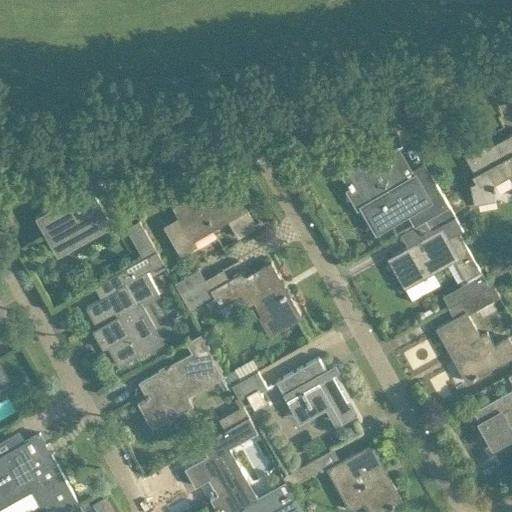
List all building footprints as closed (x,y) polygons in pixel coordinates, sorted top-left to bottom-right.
[(466,157),(474,172),(471,174),(474,180),(469,182),(473,202),(495,198),(493,187),(495,187),(494,182),(508,174),(511,180),(511,132),(482,149),(465,152),(466,157)] [(414,224),(425,219),(449,206),(431,174),(419,181),(415,173),(406,178),(391,152),(366,166),(362,159),(342,171),(351,187),(358,183),(368,200),(361,204),(364,209),(362,210),(372,226),(373,225),(376,230),(407,212),(414,224)] [(88,185),(84,178),(60,191),(64,199),(35,215),(53,246),(72,235),(71,233),(80,228),(86,238),(110,224),(106,217),(108,215),(91,184),(88,185)] [(184,225),(168,234),(180,254),(197,244),(194,239),(228,220),(238,237),(239,236),(256,226),(229,179),(204,193),(201,189),(172,205),(178,215),(184,225)] [(430,229),(455,216),(449,206),(425,219),(430,229)] [(405,247),(388,257),(404,287),(422,277),(455,258),(466,278),(479,270),(458,231),(462,229),(455,216),(430,229),(432,232),(405,247)] [(139,219),(126,227),(143,257),(157,250),(139,219)] [(140,345),(160,334),(141,301),(159,291),(147,270),(163,261),(157,250),(143,257),(99,281),(106,294),(85,306),(99,330),(97,331),(100,337),(103,336),(107,343),(102,345),(103,347),(107,344),(118,364),(143,350),(140,345)] [(204,279),(180,293),(190,310),(206,301),(219,293),(223,302),(240,293),(247,304),(253,301),(260,314),(258,315),(268,334),(284,325),(301,315),(271,261),(253,271),(246,274),(243,269),(228,278),(210,289),(204,279)] [(204,279),(204,278),(198,268),(174,282),(180,293),(204,279)] [(481,272),(460,284),(467,295),(487,284),(481,272)] [(480,335),(467,313),(500,296),(492,282),(487,284),(467,295),(447,306),(453,317),(436,327),(467,381),(511,354),(511,342),(508,336),(494,344),(487,331),(480,335)] [(166,405),(174,401),(224,373),(202,332),(187,340),(193,352),(140,381),(147,393),(138,398),(140,403),(142,401),(154,422),(170,413),(166,405)] [(329,375),(325,368),(318,356),(276,380),(289,402),(293,410),(308,402),(309,404),(311,403),(315,412),(330,404),(331,403),(341,422),(356,413),(360,419),(362,418),(335,371),(329,375)] [(0,391),(12,384),(11,383),(10,384),(0,365),(0,391)] [(262,394),(260,390),(267,386),(258,369),(232,384),(239,397),(247,393),(251,401),(254,406),(265,400),(262,394)] [(511,380),(511,387),(473,409),(493,445),(511,434),(511,371),(508,374),(511,380)] [(243,404),(218,418),(221,421),(225,428),(249,414),(243,404)] [(186,465),(184,467),(195,485),(208,478),(213,487),(214,487),(217,492),(216,492),(217,493),(210,497),(215,507),(214,507),(216,511),(266,511),(294,497),(288,486),(285,480),(257,495),(229,446),(257,430),(249,414),(225,428),(199,443),(200,444),(201,444),(207,453),(186,465)] [(0,507),(31,490),(40,506),(45,505),(48,511),(75,511),(82,508),(39,432),(25,440),(0,454),(0,507)] [(393,502),(401,498),(370,443),(326,467),(350,509),(364,501),(370,511),(376,511),(389,505),(390,506),(394,504),(393,502)] [(315,457),(282,475),(285,480),(288,486),(311,473),(320,468),(321,468),(315,457)] [(302,511),(294,497),(266,511),(302,511)]
